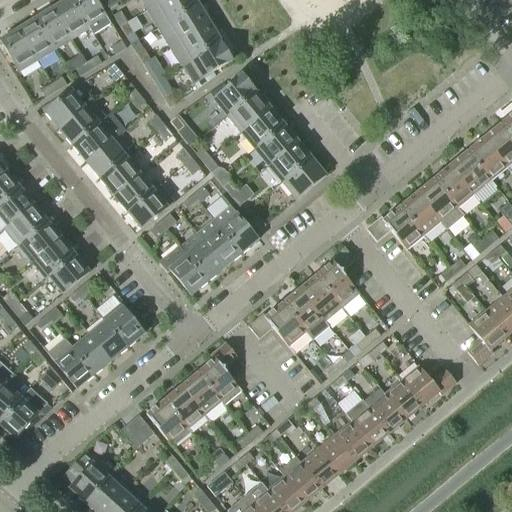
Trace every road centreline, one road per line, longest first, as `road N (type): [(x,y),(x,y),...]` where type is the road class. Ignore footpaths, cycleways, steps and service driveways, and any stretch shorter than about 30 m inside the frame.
road 1 (residential): [(32,480),(371,195)]
road 2 (residential): [(371,195),(511,77)]
